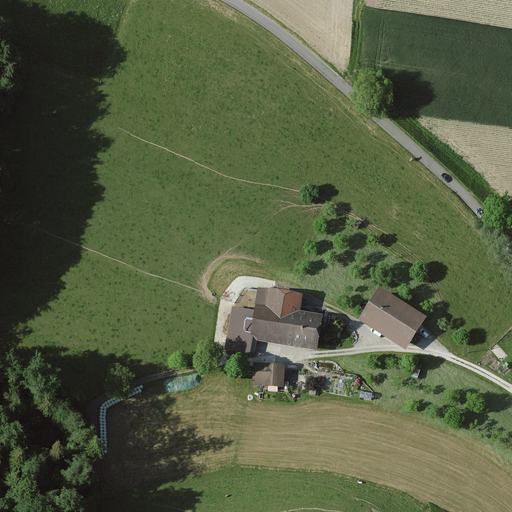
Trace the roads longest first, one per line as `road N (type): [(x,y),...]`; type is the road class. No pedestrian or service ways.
road 1 (unclassified): [(228,0),(280,31),(455,185),(511,252)]
road 2 (track): [(0,465),(127,383),(199,365),(322,354)]
road 3 (track): [(511,391),(444,356),(389,349),(322,354)]
